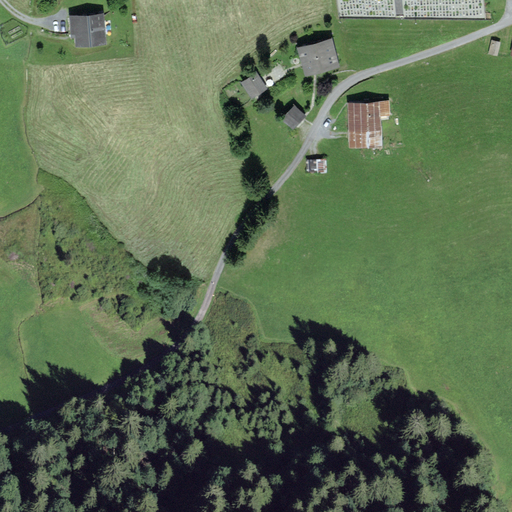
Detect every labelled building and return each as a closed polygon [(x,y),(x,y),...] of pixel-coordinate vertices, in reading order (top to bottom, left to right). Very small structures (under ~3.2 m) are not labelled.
[(103,12),(70,14),(71,32),(76,31),(77,44),(105,43),(103,12)] [(331,38),(299,46),(306,73),(338,64),(331,38)] [(256,72),(242,80),(252,96),(266,87),(256,72)] [(388,100),(348,102),(350,145),(381,144),(380,114),(388,114),(388,100)] [(294,104),(283,116),(293,125),(304,114),(294,104)] [(326,159),(308,159),(308,171),(326,171),(326,159)]
